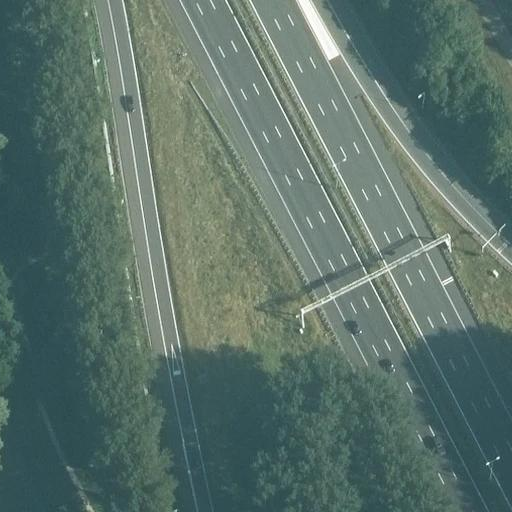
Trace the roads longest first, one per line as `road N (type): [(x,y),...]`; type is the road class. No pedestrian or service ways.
road 1 (motorway): [(200,0),(463,511)]
road 2 (motorway): [(511,468),(272,0)]
road 3 (motorway): [(108,0),(157,306),(205,511)]
road 4 (motorway): [(511,256),(415,155),(313,0)]
